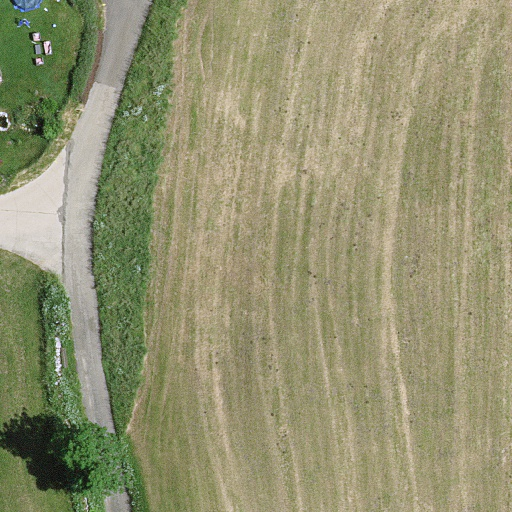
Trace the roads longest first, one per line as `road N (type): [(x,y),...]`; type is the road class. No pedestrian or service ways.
road 1 (unclassified): [(70,206),(115,511)]
road 2 (unclassified): [(131,0),(70,206)]
